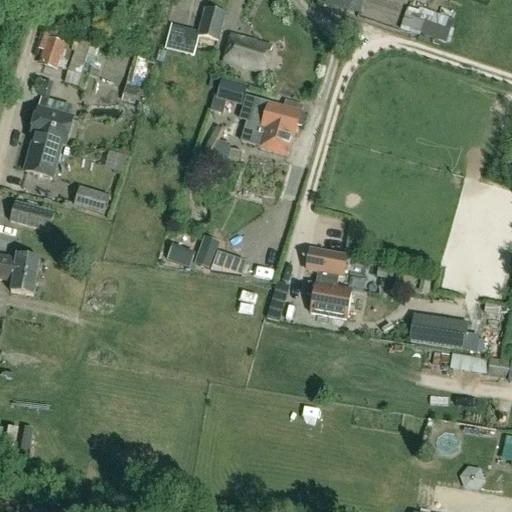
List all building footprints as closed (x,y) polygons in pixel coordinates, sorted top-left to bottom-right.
[(358,0),(334,0),(340,2),(339,7),(353,11),(355,5),(357,5),(358,0)] [(399,31),(446,47),(451,32),(420,21),(423,14),(414,11),(414,12),(407,10),(399,31)] [(204,13),(198,40),(171,33),(166,53),(194,60),(195,56),(215,60),(218,45),(220,46),(227,18),(204,13)] [(489,31),(511,31),(511,14),(489,14),(489,31)] [(46,33),(40,53),(43,54),(39,66),(59,72),(60,70),(68,72),(64,84),(77,87),(84,88),(87,77),(80,76),(89,46),(46,33)] [(225,66),(264,77),(271,51),(232,40),(225,66)] [(154,65),(103,50),(100,60),(125,67),(121,83),(127,84),(123,97),(143,103),(154,65)] [(250,89),(221,80),(216,97),(214,96),(210,112),(222,116),(226,102),(244,108),(250,89)] [(287,160),(292,142),(293,142),(297,128),(301,129),(304,119),(300,118),(300,116),(258,104),(257,109),(252,107),(241,147),(260,151),(260,153),(287,160)] [(72,122),(39,113),(31,141),(32,142),(23,173),(53,181),(62,148),(65,149),(72,122)] [(203,153),(224,164),(232,147),(218,142),(224,132),(216,127),(203,153)] [(231,151),(226,165),(236,168),(241,153),(231,151)] [(304,173),(289,168),(279,202),(295,207),(304,173)] [(68,218),(71,206),(35,195),(31,207),(68,218)] [(80,196),(76,211),(105,220),(110,205),(80,196)] [(55,217),(16,206),(10,226),(49,237),(55,217)] [(207,271),(216,246),(204,241),(194,266),(207,271)] [(314,299),(311,317),(347,323),(352,293),(337,291),(339,279),(344,280),(347,260),(310,254),(307,273),(318,275),(316,287),(309,286),(307,298),(314,299)] [(0,283),(11,286),(10,296),(33,300),(39,262),(16,258),(15,263),(0,259),(0,283)] [(386,281),(388,272),(378,270),(377,279),(386,281)] [(278,324),(283,306),(271,303),(266,321),(278,324)] [(463,354),(467,328),(417,321),(413,346),(463,354)] [(168,347),(163,363),(176,367),(180,351),(168,347)] [(190,368),(193,352),(181,350),(179,366),(190,368)] [(487,379),(509,382),(511,364),(490,361),(487,379)] [(487,487),(504,482),(497,462),(481,467),(487,487)] [(479,472),(467,469),(459,479),(463,491),(475,493),(483,483),(479,472)]
